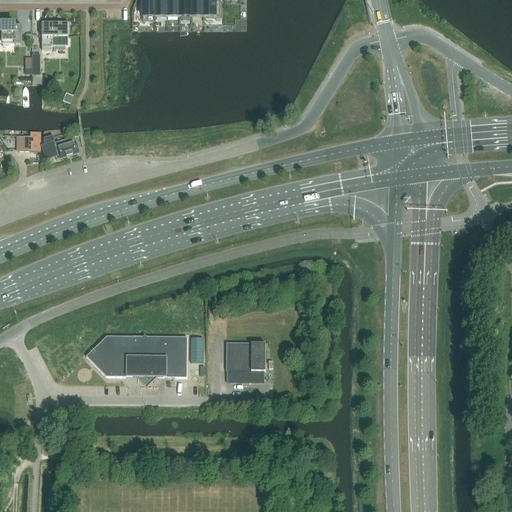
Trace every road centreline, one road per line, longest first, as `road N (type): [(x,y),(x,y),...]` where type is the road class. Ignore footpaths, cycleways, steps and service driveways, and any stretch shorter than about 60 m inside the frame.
road 1 (tertiary): [(0,221),(294,132),(354,51),(387,40)]
road 2 (primary): [(399,141),(203,185),(0,257)]
road 3 (unclassified): [(0,341),(75,303),(199,263),(313,234),(385,230)]
road 4 (primary): [(0,294),(120,246),(302,196)]
road 5 (primary): [(393,259),(394,511)]
road 6 (primary): [(417,511),(417,265)]
road 7 (residential): [(124,0),(0,5)]
